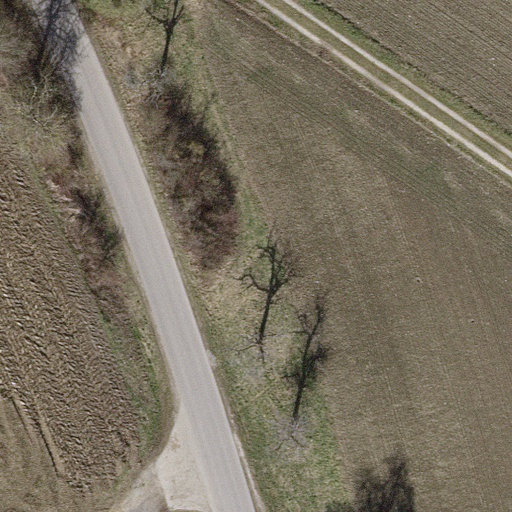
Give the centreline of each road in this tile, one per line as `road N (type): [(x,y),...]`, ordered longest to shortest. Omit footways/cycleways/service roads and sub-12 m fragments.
road 1 (residential): [(25,0),(225,511)]
road 2 (track): [(261,0),(511,171)]
